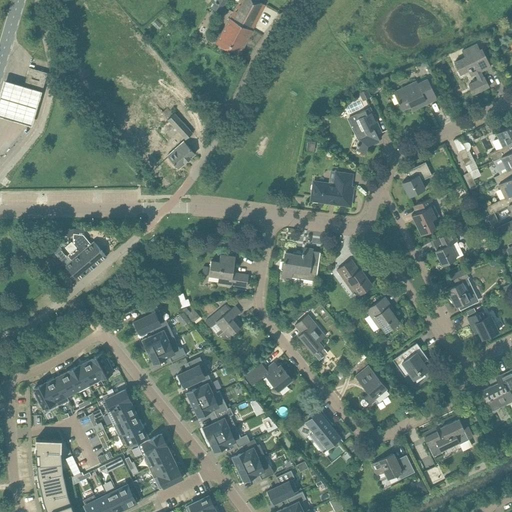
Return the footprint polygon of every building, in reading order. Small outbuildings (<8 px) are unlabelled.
[(215,43),(239,56),(265,5),(255,0),(240,0),(230,18),(228,17),(226,20),(228,21),(215,43)] [(468,85),(473,95),(489,87),(484,77),(483,78),(480,72),(490,67),(482,49),(480,50),(477,44),(462,51),(464,57),(454,62),(459,75),(475,67),(480,79),(468,85)] [(29,68),(24,85),(23,88),(41,93),(47,73),(29,68)] [(393,92),(402,110),(410,106),(413,111),(437,99),(427,79),(417,84),(416,81),(393,92)] [(23,88),(24,85),(5,80),(0,95),(0,115),(32,125),(41,93),(23,88)] [(364,90),(359,93),(363,101),(371,97),(367,89),(364,90)] [(356,151),(366,153),(367,146),(379,140),(377,135),(382,132),(370,107),(349,118),(359,139),(358,145),(357,144),(356,147),(357,147),(356,151)] [(186,139),(192,134),(174,113),(168,119),(186,139)] [(511,151),(511,125),(496,133),(498,138),(493,140),(498,149),(495,150),(496,152),(490,154),(490,153),(489,154),(493,161),(501,157),(511,152),(510,152),(511,151)] [(459,138),(453,140),(458,152),(465,166),(469,164),(472,163),(466,151),(465,149),(459,137),(459,138)] [(167,156),(178,168),(195,154),(183,141),(167,156)] [(308,141),(306,151),(314,152),(315,143),(308,141)] [(501,157),(507,171),(494,177),(497,185),(498,184),(511,177),(511,151),(510,152),(511,152),(501,157)] [(411,178),(402,182),(409,197),(424,189),(420,181),(432,176),(425,162),(408,170),(411,178)] [(310,200),(329,203),(350,206),(353,187),(350,187),(352,174),(335,172),(334,180),(329,180),(329,184),(313,182),(310,200)] [(476,187),(469,172),(463,175),(470,190),(476,187)] [(511,177),(498,184),(505,198),(486,207),(489,214),(508,205),(511,203),(511,201),(509,196),(511,194),(511,177)] [(462,189),(458,191),(461,198),(466,195),(462,189)] [(439,216),(430,197),(413,206),(416,213),(411,215),(421,235),(435,228),(431,219),(439,216)] [(511,203),(508,205),(511,212),(511,220),(496,228),(499,235),(511,229),(511,203)] [(72,260),(65,266),(78,281),(106,257),(94,242),(91,244),(84,236),(83,230),(72,230),(65,232),(57,233),(56,231),(52,232),(43,245),(49,246),(55,254),(60,250),(54,241),(53,240),(54,240),(58,238),(60,238),(68,237),(74,234),(73,243),(72,242),(65,248),(70,253),(68,255),(72,260)] [(462,255),(451,231),(431,241),(436,250),(435,251),(442,265),(462,255)] [(291,278),(315,281),(315,283),(320,252),(312,251),(312,249),(304,248),(303,253),(302,253),(302,255),(285,253),(284,262),(282,262),(281,269),(283,269),(281,278),(290,279),(291,278)] [(217,283),(246,287),(248,275),(232,273),(235,257),(220,255),(219,262),(211,261),(208,275),(218,277),(217,283)] [(351,260),(337,270),(342,277),(345,275),(358,294),(371,284),(361,269),(359,271),(351,260)] [(456,285),(447,289),(455,306),(457,305),(460,310),(472,304),(470,299),(462,283),(461,280),(466,277),(468,276),(469,276),(465,268),(460,270),(454,273),(451,275),(456,285)] [(385,332),(399,322),(388,307),(391,306),(385,297),(366,310),(372,319),(374,317),(385,332)] [(184,301),(177,303),(179,309),(186,306),(189,305),(187,300),(184,301)] [(143,317),(132,322),(138,334),(149,329),(152,328),(151,327),(164,321),(155,302),(142,308),(146,316),(143,317)] [(223,331),(228,337),(243,325),(235,316),(240,312),(235,305),(215,321),(216,322),(210,326),(218,335),(223,331)] [(182,310),(187,316),(193,323),(194,322),(196,323),(201,319),(193,309),(190,311),(187,308),(184,308),(182,310)] [(482,339),(497,331),(490,316),(486,317),(483,311),(467,318),(475,333),(478,331),(482,339)] [(307,315),(295,325),(301,333),(298,335),(319,361),(320,362),(329,355),(328,353),(320,343),(318,342),(325,337),(307,315)] [(152,335),(141,340),(146,351),(174,338),(166,320),(164,321),(151,327),(152,328),(155,334),(152,335)] [(196,329),(191,331),(195,338),(201,335),(196,329)] [(174,338),(146,351),(150,359),(152,358),(154,362),(165,357),(168,355),(171,362),(186,355),(182,348),(180,349),(174,338)] [(416,343),(393,360),(397,366),(401,363),(409,373),(407,374),(411,379),(412,378),(413,380),(428,369),(423,362),(428,359),(416,343)] [(361,352),(353,359),(358,364),(366,357),(363,354),(362,352),(361,352)] [(91,359),(90,360),(101,380),(112,374),(110,370),(112,369),(107,358),(105,359),(102,354),(91,359)] [(187,370),(177,375),(182,387),(193,382),(196,381),(208,375),(200,356),(187,362),(190,369),(187,370)] [(90,360),(79,366),(90,386),(101,380),(90,360)] [(274,362),(265,369),(260,363),(245,376),(252,384),(253,384),(251,381),(262,372),(278,391),(292,379),(280,365),(277,367),(274,362)] [(79,365),(68,371),(77,390),(78,392),(90,386),(79,366),(79,365)] [(374,398),(386,388),(368,366),(355,377),(368,393),(363,397),(370,405),(376,400),(374,398)] [(490,386),(481,390),(485,400),(487,400),(492,411),(511,401),(511,368),(488,380),(490,386)] [(68,371),(57,377),(66,395),(77,390),(68,371)] [(196,388),(185,393),(190,404),(216,392),(208,375),(196,381),(199,387),(196,388)] [(57,377),(45,383),(55,401),(66,395),(57,377)] [(45,383),(34,389),(37,394),(34,395),(40,406),(42,405),(45,411),(57,405),(55,401),(45,383)] [(104,400),(102,401),(107,412),(130,401),(124,390),(115,394),(109,397),(104,400)] [(216,392),(190,404),(194,412),(196,411),(198,415),(207,411),(212,408),(215,414),(228,409),(227,408),(219,391),(216,392)] [(130,401),(107,412),(113,424),(135,413),(130,401)] [(213,423),(202,428),(207,439),(235,426),(230,416),(233,414),(230,407),(227,408),(228,409),(215,414),(218,420),(213,423)] [(326,446),(328,448),(333,444),(331,442),(339,436),(326,420),(328,418),(320,409),(297,428),(304,437),(312,430),(326,447),(326,446)] [(135,413),(113,424),(118,435),(141,424),(135,413)] [(446,423),(447,424),(440,428),(442,433),(438,435),(435,428),(422,434),(433,457),(441,453),(440,451),(458,442),(459,444),(468,439),(467,437),(471,435),(467,427),(463,429),(458,419),(452,422),(451,421),(446,423)] [(141,424),(118,435),(124,447),(147,436),(141,424)] [(235,426),(207,439),(210,446),(212,445),(215,450),(231,442),(234,441),(238,448),(242,445),(250,442),(249,441),(246,434),(240,437),(235,426)] [(148,440),(138,445),(143,456),(166,445),(161,434),(159,435),(148,440)] [(35,453),(35,454),(36,465),(40,464),(61,462),(61,452),(61,440),(36,439),(36,440),(35,447),(35,448),(35,453)] [(240,453),(231,458),(236,469),(265,456),(259,444),(257,445),(254,439),(249,441),(250,442),(242,445),(245,451),(240,453)] [(166,445),(143,456),(149,467),(171,456),(166,445)] [(393,453),(371,464),(376,475),(384,471),(387,479),(397,474),(400,479),(414,472),(407,459),(397,463),(393,453)] [(104,454),(97,457),(100,463),(107,460),(104,454)] [(171,456),(149,467),(154,478),(177,467),(171,456)] [(265,456),(236,469),(240,476),(241,475),(244,480),(258,473),(261,479),(274,473),(270,466),(265,456)] [(110,462),(104,465),(106,468),(107,470),(114,466),(111,461),(110,462)] [(40,464),(36,465),(37,475),(37,476),(38,481),(38,482),(39,482),(40,489),(44,488),(65,484),(62,473),(61,462),(40,464)] [(75,463),(69,466),(74,476),(80,472),(75,463)] [(177,467),(154,478),(159,489),(182,478),(177,467)] [(277,486),(266,491),(272,503),(298,491),(293,480),(295,479),(291,470),(276,477),(280,485),(277,486)] [(126,482),(115,487),(125,508),(138,502),(134,493),(131,494),(126,482)] [(44,488),(40,489),(42,496),(42,497),(43,502),(43,503),(46,511),(50,511),(71,504),(67,494),(65,484),(44,488)] [(115,487),(105,492),(114,511),(116,511),(125,508),(115,487)] [(286,507),(276,511),(303,511),(307,510),(302,500),(306,499),(302,491),(287,499),(290,505),(286,507)] [(95,496),(94,497),(101,511),(114,511),(105,492),(95,496)] [(85,504),(83,505),(86,511),(85,511),(101,511),(94,497),(95,496),(94,495),(83,500),(85,504)] [(208,496),(185,507),(187,511),(202,511),(213,507),(214,507),(208,496)]
